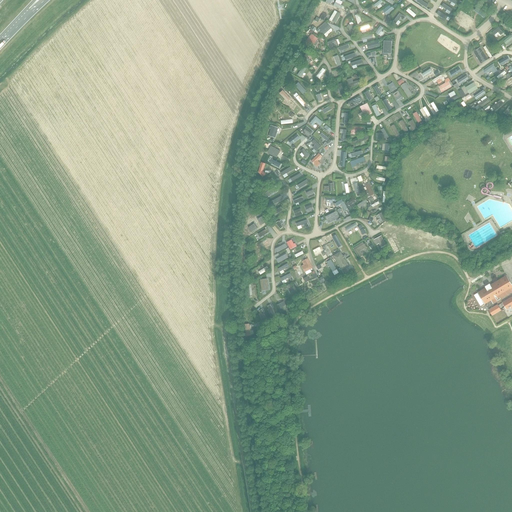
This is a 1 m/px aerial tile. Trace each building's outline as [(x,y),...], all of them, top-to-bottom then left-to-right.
[(472,0),(469,0),(464,8),(467,10),(467,11),(473,1),(472,0)] [(443,3),(441,6),(451,12),(452,9),(443,3)] [(478,4),(472,14),(475,16),(481,6),(478,4)] [(391,7),(389,5),(382,10),(386,15),(394,9),(392,7),(391,7)] [(335,21),(340,11),(334,8),(328,17),(335,21)] [(390,17),(393,19),(400,10),(398,8),(390,17)] [(408,8),(406,11),(414,17),(416,14),(408,8)] [(486,9),(479,19),(483,21),(482,21),(483,21),(489,11),(486,9)] [(438,10),(436,13),(446,19),(448,16),(438,10)] [(460,12),(454,21),(457,23),(463,14),(460,12)] [(400,13),(393,21),(396,23),(401,17),(403,19),(405,17),(402,15),(400,13)] [(364,16),(355,19),(355,22),(358,21),(359,25),(367,22),(366,19),(365,19),(364,16)] [(467,16),(461,26),(464,28),(470,18),(467,16)] [(325,22),(318,28),(324,35),(331,29),(325,22)] [(475,22),(468,31),(471,33),(478,24),(475,22)] [(378,23),(375,31),(379,33),(383,25),(378,23)] [(357,34),(353,24),(348,26),(351,35),(357,34)] [(498,26),(491,33),(493,36),(498,32),(503,38),(506,35),(498,26)] [(318,39),(312,34),(305,43),(311,48),(318,39)] [(336,39),(328,42),(330,49),(339,46),(336,39)] [(480,47),(473,51),(481,64),(488,59),(480,47)] [(302,58),(308,63),(311,60),(305,55),(302,58)] [(384,66),(383,63),(386,62),(385,56),(375,57),(376,61),(378,61),(378,64),(380,64),(380,66),(384,66)] [(298,74),(302,77),(308,68),(304,65),(298,74)] [(322,68),(316,76),(319,79),(325,70),(322,68)] [(421,73),(423,77),(433,72),(430,68),(421,73)] [(458,68),(450,73),(452,76),(461,71),(461,70),(460,71),(458,68)] [(505,70),(496,76),(498,79),(506,73),(505,70)] [(444,73),(432,80),(434,83),(446,76),(444,73)] [(457,77),(451,80),(455,86),(460,83),(457,77)] [(468,77),(459,81),(461,85),(469,80),(468,77)] [(441,91),(451,86),(448,80),(438,86),(441,91)] [(478,88),(474,81),(465,86),(469,93),(478,88)] [(307,91),(299,82),(295,85),(304,94),(307,91)] [(393,82),(388,86),(391,91),(396,88),(393,82)] [(404,82),(400,85),(408,96),(412,94),(404,82)] [(377,85),(374,87),(378,95),(382,93),(377,85)] [(295,97),(300,92),(294,87),(290,92),(295,97)] [(474,96),(476,100),(486,93),(483,90),(474,96)] [(398,91),(393,94),(397,100),(402,97),(398,91)] [(456,94),(447,99),(449,103),(458,98),(456,94)] [(298,95),(295,97),(303,106),(306,104),(298,95)] [(359,98),(359,96),(348,102),(352,108),(355,105),(355,104),(362,100),(360,97),(359,98)] [(478,104),(481,108),(491,100),(488,97),(478,104)] [(386,98),(382,100),(388,110),(391,108),(386,98)] [(286,99),(283,103),(293,108),(295,105),(286,99)] [(434,100),(431,102),(437,111),(440,109),(434,100)] [(500,100),(491,107),(492,107),(494,110),(503,103),(503,102),(501,100),(500,100)] [(367,114),(371,112),(367,103),(360,107),(363,112),(365,111),(367,114)] [(331,105),(322,110),(324,114),(334,108),(331,105)] [(416,111),(413,113),(418,122),(421,120),(416,111)] [(313,126),(316,122),(320,125),(322,122),(315,116),(310,123),(313,126)] [(402,120),(399,122),(404,131),(408,129),(402,120)] [(412,120),(408,122),(411,126),(409,127),(411,131),(417,128),(412,120)] [(307,125),(300,132),(302,134),(309,128),(307,125)] [(394,125),(391,126),(396,136),(399,134),(394,125)] [(272,126),(269,135),(275,137),(276,134),(277,132),(277,131),(278,128),(272,126)] [(380,133),(376,133),(376,140),(383,139),(389,137),(383,128),(381,130),(383,133),(380,133)] [(328,138),(322,132),(319,135),(326,141),(328,138)] [(297,134),(288,141),(289,141),(290,140),(292,143),(299,137),(297,135),(297,134)] [(367,135),(353,141),(354,145),(368,138),(367,135)] [(314,139),(311,142),(318,149),(321,146),(314,139)] [(268,144),(266,147),(275,155),(277,152),(268,144)] [(283,145),(281,148),(290,155),(293,152),(283,145)] [(317,160),(322,156),(319,153),(311,161),(317,167),(320,163),(317,160)] [(364,157),(350,162),(352,167),(356,166),(356,164),(365,161),(364,157)] [(273,160),(271,163),(279,167),(280,164),(281,164),(271,159),(273,160)] [(290,167),(281,172),(282,175),(292,170),(290,167)] [(300,173),(290,178),(292,181),(302,176),(300,173)] [(350,178),(352,190),(353,194),(354,196),(357,200),(357,202),(365,198),(362,190),(357,177),(350,178)] [(262,183),(260,185),(262,187),(262,188),(270,181),(271,182),(274,181),(272,178),(269,180),(268,178),(262,183)] [(307,179),(297,185),(299,188),(309,182),(308,181),(307,179)] [(370,184),(365,186),(370,197),(374,195),(370,184)] [(276,192),(273,188),(268,191),(262,194),(262,195),(263,194),(265,198),(269,195),(270,195),(276,192)] [(273,200),(264,205),(266,208),(275,203),(283,199),(281,196),(273,200)] [(345,202),(350,209),(353,207),(351,203),(356,200),(354,197),(345,202)] [(342,200),(335,204),(336,207),(341,204),(344,211),(348,209),(344,202),(343,202),(343,203),(342,200)] [(381,207),(378,201),(372,205),(373,208),(370,209),(372,212),(381,207)] [(281,206),(272,212),(273,215),(283,209),(284,210),(286,209),(284,206),(282,208),(281,206)] [(335,211),(325,216),(327,219),(328,219),(329,222),(336,219),(334,216),(337,215),(335,211)] [(385,220),(381,213),(376,215),(378,218),(377,218),(378,221),(379,220),(381,223),(385,220)] [(394,225),(383,231),(385,234),(395,228),(394,225)] [(266,229),(258,234),(260,237),(269,231),(267,228),(266,229)] [(410,232),(406,234),(412,245),(415,243),(410,232)] [(420,232),(416,234),(422,245),(426,243),(420,232)] [(401,235),(397,237),(402,247),(406,245),(401,235)] [(385,245),(381,236),(375,239),(377,244),(380,243),(382,247),(385,245)] [(392,239),(388,241),(394,251),(398,249),(392,239)] [(283,241),(278,244),(281,250),(286,247),(283,241)] [(293,241),(288,243),(291,249),(296,246),(293,241)] [(448,241),(446,245),(456,251),(458,248),(448,241)] [(330,251),(335,248),(332,242),(327,244),(330,251)] [(361,251),(366,248),(363,243),(354,248),(359,257),(363,254),(361,251)] [(314,253),(321,250),(318,244),(311,248),(314,253)] [(334,255),(342,269),(349,265),(344,257),(346,256),(345,254),(343,255),(341,251),(334,255)] [(265,257),(263,254),(264,254),(263,253),(251,260),(253,264),(265,257)] [(286,254),(276,259),(278,263),(288,257),(286,254)] [(302,265),(305,272),(312,268),(307,258),(302,261),(304,264),(302,265)] [(336,269),(331,260),(326,262),(331,272),(336,269)] [(287,263),(278,268),(280,272),(280,271),(283,270),(289,266),(287,263)] [(265,264),(257,269),(259,272),(267,267),(265,264)] [(290,273),(280,278),(282,281),(285,279),(289,277),(291,280),(293,279),(292,276),(290,273)] [(511,291),(511,284),(508,278),(506,275),(490,285),(489,283),(485,286),(486,288),(478,292),(485,304),(491,300),(493,303),(511,291)] [(263,279),(260,279),(262,290),(265,290),(265,287),(268,286),(267,279),(263,280),(263,279)] [(511,296),(502,302),(506,309),(511,306),(511,296)] [(277,304),(281,312),(288,308),(284,301),(277,304)] [(268,308),(267,309),(272,319),(275,317),(270,307),(271,307),(270,304),(267,306),(268,308)] [(260,313),(258,314),(263,323),(267,322),(261,312),(263,311),(261,309),(258,311),(260,313)]
